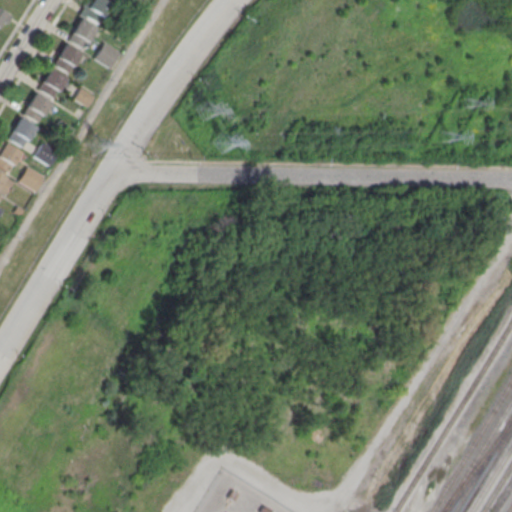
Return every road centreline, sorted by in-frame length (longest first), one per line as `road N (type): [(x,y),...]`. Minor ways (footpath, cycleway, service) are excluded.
road 1 (residential): [(230,0),(146,116),(0,351)]
road 2 (residential): [(511,178),(110,173)]
